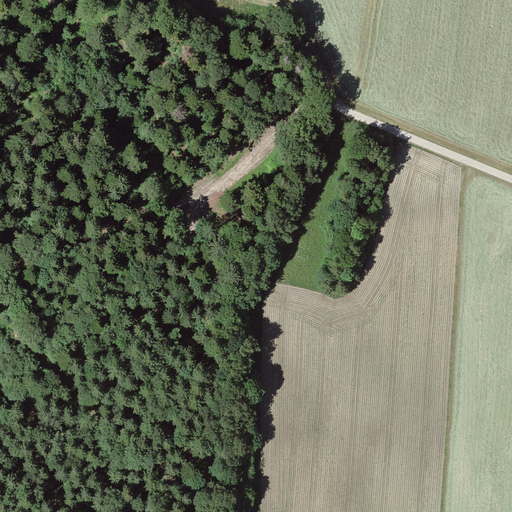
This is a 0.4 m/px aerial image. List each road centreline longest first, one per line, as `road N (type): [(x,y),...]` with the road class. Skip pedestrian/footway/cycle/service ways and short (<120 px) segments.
road 1 (track): [(193,209),(276,128),(309,107),(340,108)]
road 2 (track): [(511,179),(340,108)]
